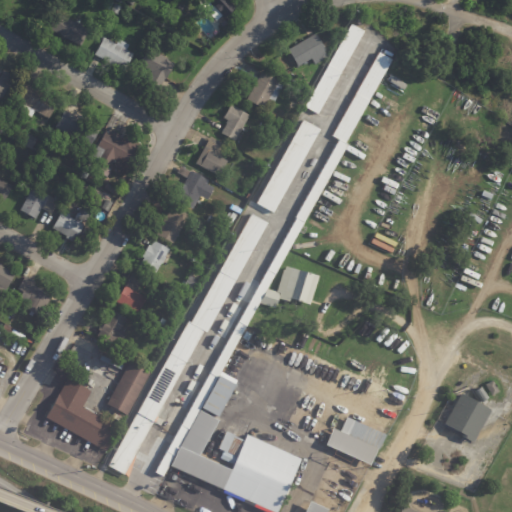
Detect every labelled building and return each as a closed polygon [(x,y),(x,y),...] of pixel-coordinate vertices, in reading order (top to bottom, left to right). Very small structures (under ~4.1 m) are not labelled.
[(237,9),(226,19),(230,24),(225,29),(199,2),(201,0),(236,0),(233,2),(238,7),(237,9)] [(114,4),(110,10),(106,7),(110,1),(114,4)] [(123,7),(119,14),(112,10),(116,3),(123,7)] [(82,26),(91,30),(82,46),(49,28),(58,12),(82,26)] [(363,31),(317,114),(305,107),(351,24),(363,31)] [(282,48),(310,32),(320,48),(318,50),(321,55),(311,61),(308,55),(292,65),(282,48)] [(125,71),(96,55),(105,38),(118,45),(121,39),(131,45),(128,50),(135,54),(125,71)] [(166,80),(161,90),(150,84),(155,73),(141,65),(150,49),(161,56),(162,55),(169,59),(168,59),(176,64),(166,80)] [(392,60),(346,143),(348,145),(163,477),(155,473),(297,218),(295,218),(339,139),(332,136),(379,52),(392,60)] [(2,103),(0,101),(0,79),(5,70),(16,77),(2,103)] [(253,76),(257,70),(274,79),(273,80),(279,84),(270,100),(264,97),(258,107),(241,98),(253,76)] [(26,83),(59,101),(50,119),(36,111),(32,118),(15,108),(18,103),(15,101),(25,82),(26,83)] [(291,97),(294,90),(301,94),(297,100),(291,97)] [(244,113),(230,140),(215,132),(222,120),(217,117),(225,103),(244,113)] [(72,114),(77,117),(80,113),(91,119),(88,123),(100,130),(91,147),(61,131),(57,137),(53,135),(66,111),(72,114)] [(273,212),(256,202),(304,119),(321,129),(273,212)] [(122,139),(125,141),(127,138),(140,145),(125,171),(115,166),(118,161),(117,160),(108,177),(95,169),(101,160),(93,156),(107,131),(112,134),(114,131),(122,135),(121,139),(122,139)] [(42,142),(36,152),(22,144),(28,134),(42,142)] [(228,160),(220,176),(196,163),(211,135),(226,143),(219,155),(228,160)] [(255,161),(262,166),(259,171),(252,167),(255,161)] [(216,188),(209,200),(202,196),(198,201),(200,202),(198,205),(197,204),(194,209),(177,199),(189,179),(179,173),(182,167),(192,173),(193,171),(210,181),(208,184),(216,188)] [(84,171),(89,174),(87,179),(81,176),(84,171)] [(0,178),(13,186),(5,201),(0,198),(0,178)] [(104,195),(98,207),(89,202),(93,194),(87,191),(82,202),(71,196),(79,182),(104,195)] [(109,183),(122,191),(118,196),(106,189),(109,183)] [(55,196),(60,187),(68,193),(63,201),(55,196)] [(37,190),(40,192),(41,190),(44,192),(43,194),(48,197),(49,195),(60,201),(53,214),(43,209),(37,219),(22,210),(34,188),(37,190)] [(109,212),(103,208),(108,200),(114,204),(109,212)] [(90,219),(79,222),(86,226),(76,244),(67,238),(67,237),(54,229),(64,211),(71,215),(70,217),(75,220),(76,218),(82,216),(79,208),(88,206),(93,219),(90,219)] [(189,217),(175,243),(158,234),(173,206),(191,215),(189,217)] [(126,470),(123,475),(108,466),(188,322),(190,323),(251,214),(267,223),(206,333),(204,331),(126,470)] [(212,215),(218,218),(214,226),(208,223),(212,215)] [(171,252),(156,277),(141,268),(146,259),(144,257),(151,245),(153,246),(156,241),(171,250),(171,252)] [(0,263),(3,265),(2,266),(16,274),(8,289),(0,285),(0,263)] [(283,296),(291,268),(321,277),(312,305),(283,296)] [(193,269),(203,274),(193,292),(184,287),(193,269)] [(130,281),(134,275),(145,281),(137,292),(148,300),(138,315),(117,300),(130,281)] [(33,281),(35,282),(34,284),(53,295),(41,317),(26,308),(29,302),(22,298),(25,293),(19,289),(26,277),(33,281)] [(268,290),(282,294),(277,309),(261,304),(268,290)] [(124,327),(122,331),(127,334),(123,341),(117,338),(113,345),(99,337),(102,332),(100,330),(107,318),(109,319),(114,311),(128,320),(124,327)] [(162,319),(173,325),(170,331),(159,324),(162,319)] [(0,329),(3,323),(13,328),(10,334),(0,329)] [(137,326),(143,329),(140,334),(134,330),(137,326)] [(401,410),(307,367),(312,355),(408,398),(403,411),(401,410)] [(146,372),(122,415),(101,403),(125,360),(146,372)] [(100,449),(41,415),(63,376),(86,390),(78,404),(115,426),(101,450),(100,449)] [(232,382),(238,386),(221,418),(205,410),(222,377),(232,382)] [(486,384),(493,380),(500,392),(493,396),(486,384)] [(485,392),(489,398),(483,402),(476,392),(483,388),(485,392)] [(475,444),(459,435),(461,433),(447,425),(465,394),(494,411),(475,444)] [(219,421),(203,457),(234,472),(237,465),(222,458),(225,451),(221,449),(229,432),(247,441),(250,436),(304,460),(280,511),(270,511),(175,468),(201,410),(219,421)] [(386,435),(372,466),(327,446),(334,429),(341,432),(347,418),(386,435)] [(308,511),(313,503),(332,511),(308,511)]
